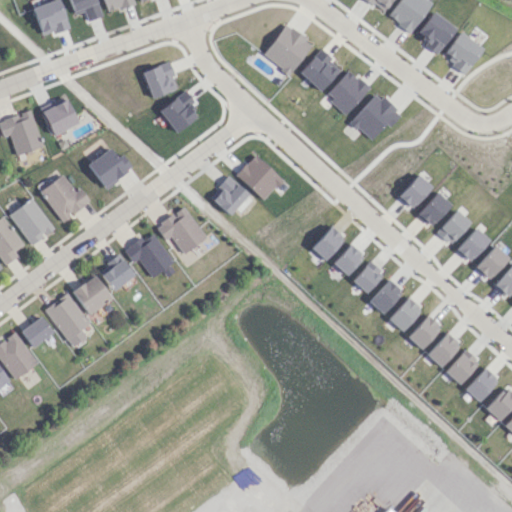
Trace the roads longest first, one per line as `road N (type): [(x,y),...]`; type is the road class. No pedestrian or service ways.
road 1 (residential): [(0,87),(240,0),(318,5),(467,117),(484,121),(511,109)]
road 2 (residential): [(183,19),(200,59),(247,112),(511,348)]
road 3 (residential): [(0,302),(247,112)]
